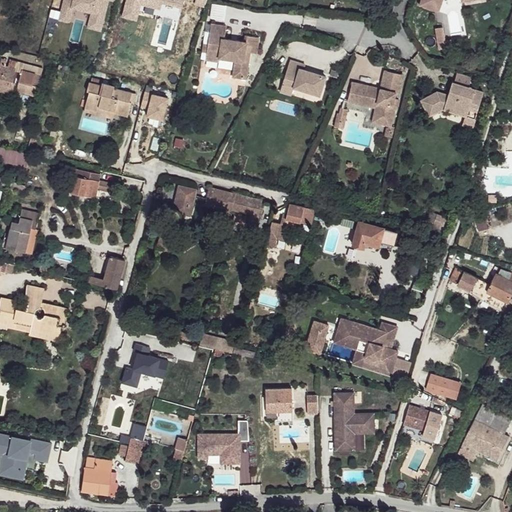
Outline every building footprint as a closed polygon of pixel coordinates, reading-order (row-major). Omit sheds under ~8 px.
[(64,0),(63,5),(73,8),(92,13),(89,23),(95,25),(94,29),(100,31),(108,0),(64,0)] [(184,0),(126,0),(123,16),(136,20),(141,4),(161,9),(162,2),(182,8),(184,0)] [(419,0),(417,7),(436,15),(440,4),(433,2),(433,0),(462,0),(464,3),(479,1),(478,0),(419,0)] [(210,18),(225,19),(226,4),(211,3),(210,18)] [(73,8),(63,5),(59,20),(69,23),(73,8)] [(220,50),(219,57),(234,60),(232,76),(245,78),(251,42),(224,38),(226,25),(211,23),(207,48),(220,50)] [(438,39),(436,25),(428,26),(431,41),(438,39)] [(245,35),(244,41),(251,42),(250,53),(256,53),(258,37),(245,35)] [(218,61),(219,57),(220,50),(207,48),(205,59),(218,61)] [(284,82),(294,86),(319,93),(325,75),(305,69),(307,63),(291,59),(284,82)] [(0,85),(13,89),(19,68),(17,68),(19,63),(10,61),(9,66),(5,65),(6,61),(1,60),(0,64),(0,85)] [(370,91),(370,86),(352,82),(347,101),(374,107),(373,113),(384,115),(382,124),(390,126),(397,98),(393,96),(395,92),(398,92),(402,74),(383,70),(379,88),(378,93),(370,91)] [(465,115),(474,117),(482,91),(451,81),(447,94),(444,93),(442,97),(436,95),(436,91),(420,100),(429,115),(442,108),(465,115)] [(293,93),(294,86),(284,82),(282,90),(293,93)] [(90,92),(85,107),(98,111),(99,107),(114,111),(113,113),(126,117),(127,117),(132,103),(129,102),(132,93),(113,89),(114,87),(101,84),(101,86),(89,83),(87,91),(90,92)] [(0,85),(0,91),(12,95),(13,89),(0,85)] [(167,98),(145,92),(141,107),(148,109),(146,116),(161,120),(167,98)] [(98,111),(85,107),(84,111),(112,119),(112,117),(126,120),(126,117),(113,113),(114,111),(99,107),(98,111)] [(345,140),(353,142),(359,113),(353,111),(351,117),(349,117),(345,140)] [(384,115),(373,113),(371,122),(382,124),(384,115)] [(471,126),(474,117),(465,115),(463,123),(471,126)] [(0,160),(25,167),(29,153),(0,145),(0,160)] [(71,193),(85,196),(88,187),(113,193),(115,185),(99,181),(100,174),(72,168),(70,176),(74,177),(71,193)] [(8,179),(0,177),(0,183),(17,188),(18,184),(8,181),(8,179)] [(88,187),(85,196),(111,202),(113,193),(88,187)] [(176,196),(173,208),(173,212),(182,214),(190,216),(195,191),(179,187),(176,196)] [(230,209),(233,209),(238,195),(209,188),(204,204),(221,208),(218,223),(226,224),(230,209)] [(238,195),(233,209),(247,212),(259,215),(262,201),(238,195)] [(312,226),(316,212),(290,205),(286,219),(312,226)] [(173,212),(173,208),(171,208),(168,209),(166,211),(165,213),(164,215),(164,219),(164,220),(165,222),(158,248),(171,251),(178,224),(180,223),(181,221),(182,219),(182,217),(182,216),(182,214),(173,212)] [(31,228),(35,229),(36,229),(40,215),(22,211),(19,224),(12,222),(7,248),(26,252),(31,228)] [(259,215),(247,212),(245,223),(256,225),(259,215)] [(448,216),(438,213),(436,221),(445,224),(448,216)] [(482,215),(475,218),(479,230),(486,228),(482,215)] [(301,223),(286,219),(283,218),(281,225),(272,223),(268,237),(277,239),(288,242),(292,227),(299,228),(301,223)] [(396,233),(358,222),(352,245),(363,248),(365,243),(378,247),(379,243),(393,246),(396,233)] [(29,253),(35,229),(31,228),(26,252),(29,253)] [(277,239),(268,237),(266,246),(274,248),(277,239)] [(111,258),(104,282),(102,287),(116,290),(125,262),(111,258)] [(420,265),(411,262),(407,275),(417,277),(420,265)] [(41,263),(39,272),(49,274),(51,266),(41,263)] [(477,278),(457,269),(451,281),(458,284),(460,281),(465,284),(466,281),(474,285),(477,278)] [(506,325),(511,313),(511,299),(511,296),(511,272),(501,269),(499,274),(498,273),(488,293),(486,292),(482,300),(504,311),(499,321),(506,325)] [(5,326),(30,332),(31,330),(50,334),(52,327),(62,326),(64,326),(68,310),(41,304),(44,290),(26,286),(24,310),(17,309),(18,303),(1,299),(0,302),(0,323),(6,325),(5,326)] [(381,327),(342,317),(338,332),(371,341),(364,365),(394,372),(400,348),(393,346),(395,338),(387,336),(389,329),(381,327)] [(383,319),(381,327),(389,329),(387,336),(395,338),(398,324),(383,319)] [(330,325),(315,321),(313,329),(328,333),(330,325)] [(31,330),(30,332),(29,336),(58,342),(62,326),(52,327),(50,334),(31,330)] [(328,333),(313,329),(308,350),(322,353),(328,333)] [(183,339),(185,332),(177,330),(175,336),(183,339)] [(183,339),(195,342),(197,335),(185,332),(183,339)] [(355,362),(364,365),(371,341),(338,332),(335,342),(359,348),(355,362)] [(205,334),(202,345),(214,348),(215,349),(218,349),(221,338),(205,334)] [(221,338),(218,349),(223,350),(231,352),(233,341),(221,338)] [(126,367),(121,382),(136,386),(141,371),(163,377),(168,360),(147,354),(149,347),(135,343),(133,350),(137,351),(132,368),(126,367)] [(254,353),(234,347),(233,353),(253,357),(254,353)] [(218,349),(215,349),(214,355),(221,357),(223,350),(218,349)] [(413,359),(398,356),(394,371),(409,375),(413,359)] [(453,381),(431,374),(426,390),(448,397),(453,381)] [(462,384),(453,381),(448,397),(457,400),(462,384)] [(290,389),(265,390),(266,412),(292,411),(290,389)] [(110,394),(102,391),(100,401),(98,401),(89,438),(99,440),(106,409),(111,410),(112,407),(107,405),(110,394)] [(354,414),(353,392),(333,392),(334,450),(355,449),(355,433),(374,433),(373,413),(354,414)] [(317,395),(307,396),(307,414),(318,413),(317,395)] [(483,404),(480,410),(491,415),(494,410),(494,409),(483,404)] [(430,411),(410,405),(404,425),(424,431),(423,436),(435,440),(443,415),(430,411)] [(463,442),(479,451),(498,460),(510,436),(508,435),(511,425),(511,418),(494,410),(491,415),(480,410),(463,442)] [(241,441),(248,440),(247,420),(238,421),(239,434),(199,437),(200,461),(210,460),(210,457),(222,456),(223,464),(243,463),(241,441)] [(129,446),(126,456),(125,461),(138,464),(144,441),(139,440),(142,431),(139,430),(140,425),(134,423),(129,446)] [(149,429),(147,439),(174,445),(176,435),(149,429)] [(0,434),(0,452),(2,453),(0,462),(0,474),(21,479),(26,453),(34,455),(33,460),(45,462),(49,443),(29,439),(29,440),(0,434)] [(182,459),(187,440),(178,437),(175,448),(177,449),(174,457),(182,459)] [(474,462),(479,451),(463,442),(458,453),(474,462)] [(118,454),(126,456),(129,446),(121,444),(118,454)] [(33,457),(34,455),(26,453),(23,467),(31,468),(33,460),(33,457)] [(82,491),(116,494),(117,483),(113,483),(109,483),(110,473),(112,461),(87,458),(87,467),(85,467),(82,491)]
